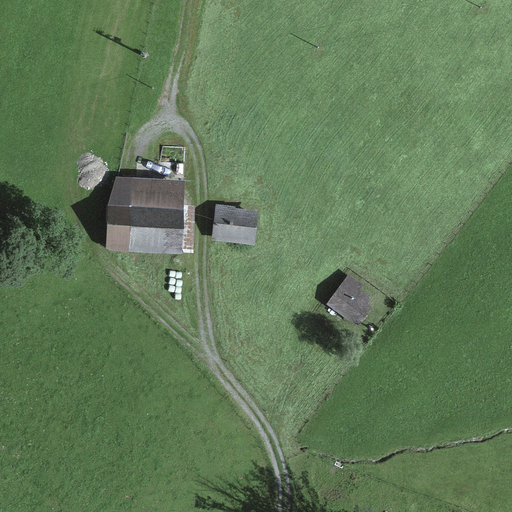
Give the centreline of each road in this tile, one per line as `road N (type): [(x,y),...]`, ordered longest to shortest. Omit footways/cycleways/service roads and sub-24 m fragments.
road 1 (track): [(12,120),(54,164),(91,242),(260,421),(279,460),(284,511)]
road 2 (track): [(218,371),(203,290),(195,147),(183,129),(162,122),(132,162)]
road 3 (track): [(173,122),(188,0)]
